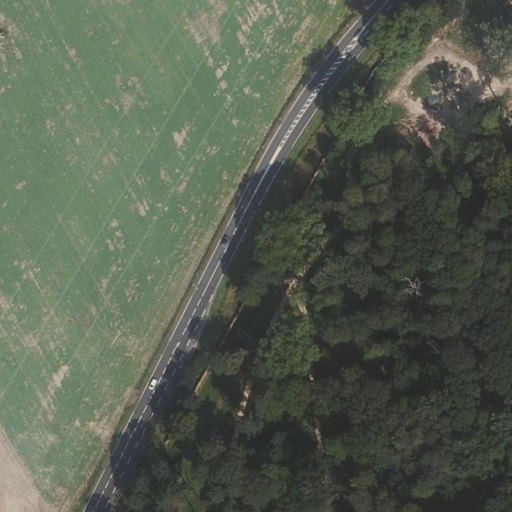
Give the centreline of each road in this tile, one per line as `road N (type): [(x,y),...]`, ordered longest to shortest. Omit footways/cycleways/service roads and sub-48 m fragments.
road 1 (primary): [(243,214),(93,511)]
road 2 (primary): [(382,0),(312,86),(243,214)]
road 3 (primary): [(243,214),(361,44)]
